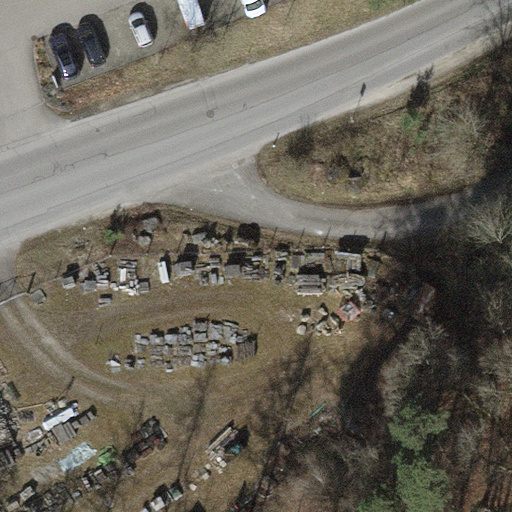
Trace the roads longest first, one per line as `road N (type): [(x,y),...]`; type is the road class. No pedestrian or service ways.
road 1 (unclassified): [(457,0),(0,202)]
road 2 (track): [(109,157),(403,215),(511,155)]
